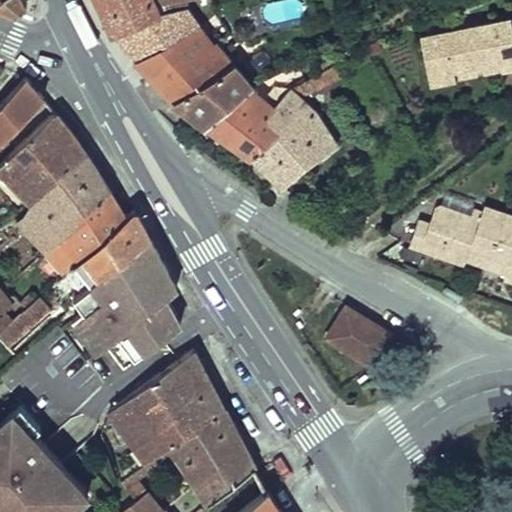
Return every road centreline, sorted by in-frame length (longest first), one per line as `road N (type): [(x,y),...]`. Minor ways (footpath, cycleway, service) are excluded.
road 1 (tertiary): [(508,386),(471,349),(255,216),(209,194),(166,187)]
road 2 (primary): [(166,187),(347,475)]
road 3 (tertiary): [(347,475),(468,397),(508,386)]
road 4 (primary): [(85,42),(166,187)]
